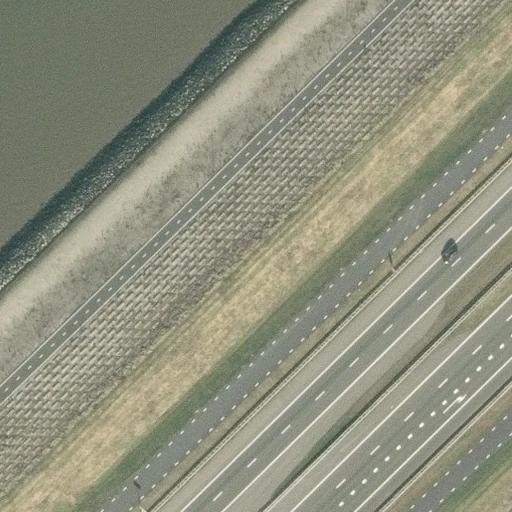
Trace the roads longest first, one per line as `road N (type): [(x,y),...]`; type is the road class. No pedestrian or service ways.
road 1 (unclassified): [(110,511),(511,112)]
road 2 (motorway): [(511,207),(202,511)]
road 3 (motorway): [(317,511),(511,319)]
road 4 (unclassified): [(418,511),(511,421)]
